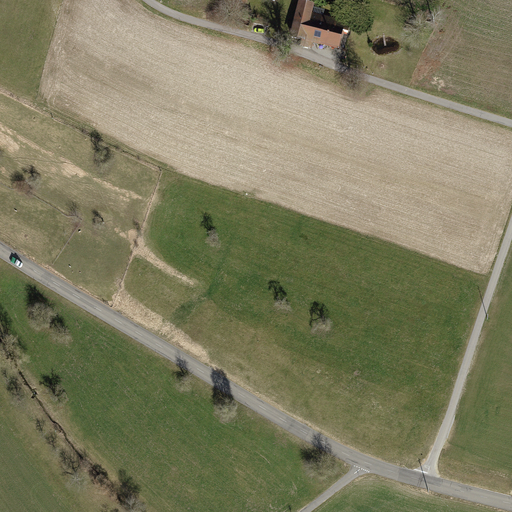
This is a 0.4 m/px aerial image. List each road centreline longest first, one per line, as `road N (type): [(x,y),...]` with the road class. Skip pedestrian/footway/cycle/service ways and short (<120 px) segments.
road 1 (unclassified): [(364,462),(0,248)]
road 2 (residential): [(147,0),(511,124)]
road 3 (unclassified): [(511,225),(425,481)]
